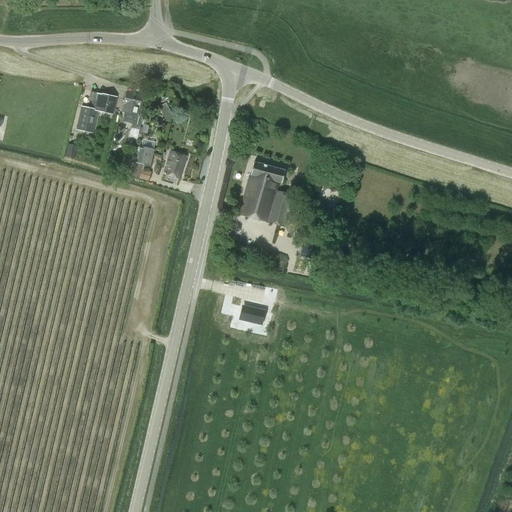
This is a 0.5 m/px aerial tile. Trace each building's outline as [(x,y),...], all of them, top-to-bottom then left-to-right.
[(135,115),(136,108),(139,109),(142,95),(126,92),(122,112),(135,115)] [(92,133),(96,111),(113,114),(116,98),(90,93),(89,99),(92,100),(90,110),(81,108),(77,130),(92,133)] [(188,105),(179,104),(178,114),(187,115),(188,105)] [(141,116),(135,115),(134,115),(131,128),(138,130),(141,116)] [(68,145),(66,158),(73,159),(76,147),(68,145)] [(148,182),(151,173),(142,171),(144,165),(150,167),(154,150),(140,147),(136,163),(133,162),(129,176),(148,182)] [(180,180),(186,157),(171,152),(164,175),(180,180)] [(284,227),(293,196),(276,191),(276,190),(277,191),(278,183),(281,184),(285,171),(254,162),(250,176),(250,177),(239,215),(268,223),(284,227)] [(251,321),(254,309),(242,306),(240,319),(251,321)]
